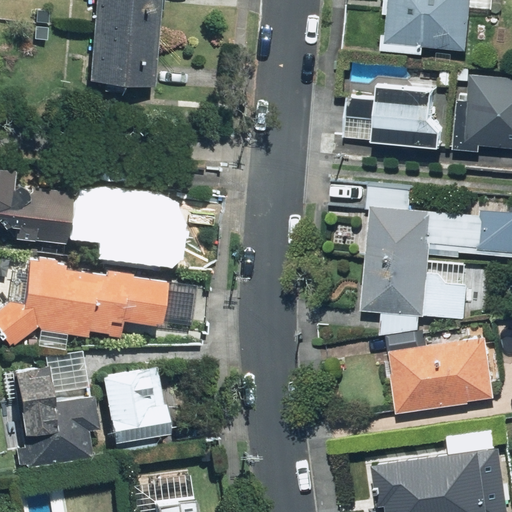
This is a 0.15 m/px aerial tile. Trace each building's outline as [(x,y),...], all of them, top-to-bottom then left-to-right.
[(92,0),(88,85),(155,88),(159,0),(92,0)] [(386,0),(384,31),(379,31),(378,51),(421,53),(421,48),(465,50),(467,9),(501,11),(501,0),(386,0)] [(510,75),(463,73),(463,80),(465,80),(465,93),(455,93),(452,149),(479,150),(479,145),(511,146),(511,80),(510,80),(510,75)] [(428,122),(431,86),(370,81),(369,96),(346,95),(343,135),(370,137),(369,146),(437,150),(438,123),(428,122)] [(5,241),(62,244),(65,189),(3,186),(4,166),(0,165),(0,230),(5,231),(5,241)] [(412,186),(367,184),(359,311),(379,312),(378,335),(386,335),(385,343),(416,345),(418,317),(463,320),(466,262),(462,262),(462,251),(511,254),(511,211),(474,209),(474,214),(429,212),(429,204),(415,203),(415,208),(410,208),(412,186)] [(78,196),(76,229),(100,231),(97,267),(155,272),(159,223),(203,226),(205,198),(104,189),(103,198),(78,196)] [(118,323),(150,326),(154,276),(21,266),(19,291),(0,305),(0,340),(6,348),(29,330),(117,337),(118,323)] [(511,351),(511,317),(502,318),(500,351),(511,351)] [(482,336),(387,350),(396,411),(491,397),(482,336)] [(23,466),(86,455),(81,430),(92,428),(86,394),(53,399),(47,364),(6,371),(23,466)] [(153,367),(94,376),(104,443),(163,434),(153,367)] [(505,511),(497,446),(363,464),(368,511),(505,511)]
